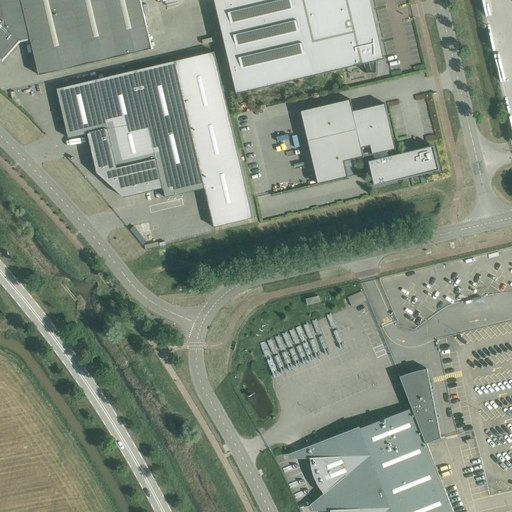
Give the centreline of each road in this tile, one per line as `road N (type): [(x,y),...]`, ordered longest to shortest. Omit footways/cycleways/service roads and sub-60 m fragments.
road 1 (unclassified): [(202,327),(214,304),(253,276),(494,224)]
road 2 (secondary): [(164,511),(100,402),(0,272)]
road 3 (unclassified): [(202,327),(133,285),(0,127)]
road 4 (unclassified): [(494,224),(440,0)]
road 5 (unclassified): [(271,511),(203,387),(202,327)]
road 6 (unknown): [(373,348),(351,301),(280,326),(266,340),(284,389)]
road 7 (unknown): [(298,421),(379,390),(385,373),(373,348)]
